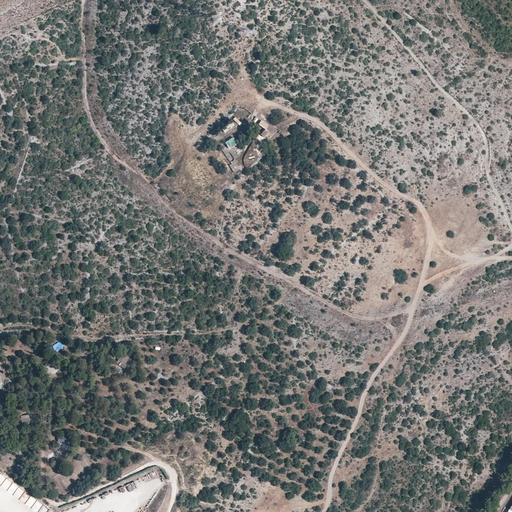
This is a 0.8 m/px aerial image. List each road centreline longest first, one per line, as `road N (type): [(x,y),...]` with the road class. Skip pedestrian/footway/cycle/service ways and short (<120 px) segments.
road 1 (track): [(411,313),(353,315),(252,263),(173,209),(105,146),(85,100),(85,0)]
road 2 (track): [(420,286),(429,225),(422,206),(376,177),(321,122),(248,88),(235,91),(152,187)]
road 3 (track): [(364,0),(484,133),(487,176),(511,227)]
road 4 (track): [(167,511),(176,474),(162,461),(59,504),(49,498),(40,466),(64,443)]
road 5 (track): [(324,511),(368,385),(407,327),(420,286)]
